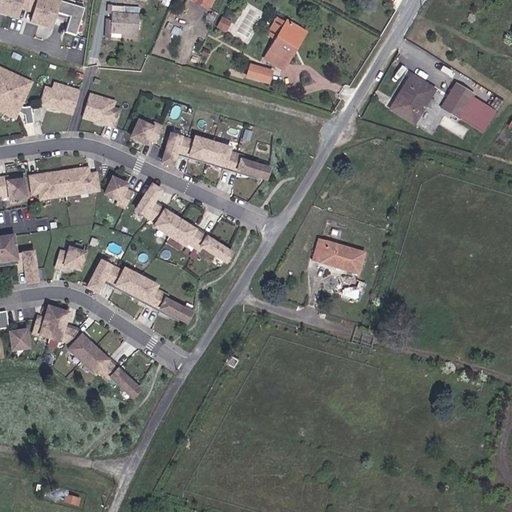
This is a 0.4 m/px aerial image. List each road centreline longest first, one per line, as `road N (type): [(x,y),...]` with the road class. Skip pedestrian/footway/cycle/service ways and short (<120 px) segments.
road 1 (residential): [(278,230),(89,143),(0,153)]
road 2 (residential): [(419,0),(278,230)]
road 3 (residential): [(188,367),(78,297),(0,300)]
road 4 (residential): [(278,230),(188,367)]
road 5 (residential): [(188,367),(112,511)]
